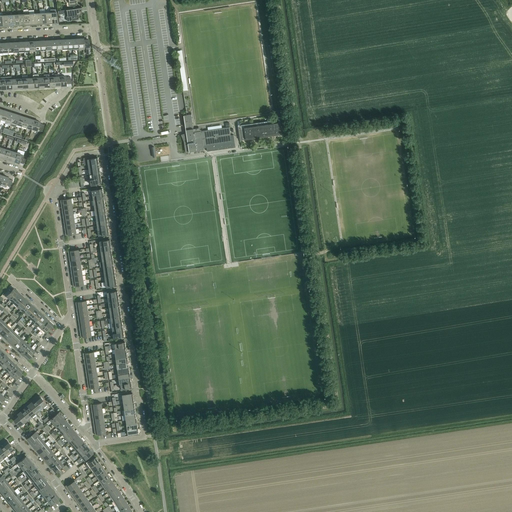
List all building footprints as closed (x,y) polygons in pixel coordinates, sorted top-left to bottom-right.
[(81,8),(57,11),(58,16),(58,15),(63,14),(63,15),(67,14),(67,17),(71,16),(71,20),(79,19),(78,15),(82,15),(81,11),(82,11),(79,11),(79,8),(81,8)] [(84,39),(78,39),(78,48),(84,48),(84,47),(85,47),(89,47),(88,47),(88,46),(89,45),(89,44),(89,43),(89,42),(88,41),(88,40),(84,40),(83,40),(83,39),(84,39)] [(188,90),(182,50),(178,51),(183,91),(188,90)] [(65,76),(60,77),(60,86),(66,86),(66,85),(66,84),(67,84),(71,84),(71,83),(71,82),(71,81),(71,80),(71,79),(71,78),(70,78),(70,77),(67,77),(66,78),(65,76)] [(5,124),(10,125),(11,123),(14,114),(9,112),(6,121),(5,124)] [(11,123),(10,125),(15,127),(16,124),(19,115),(14,114),(11,123)] [(181,135),(184,141),(186,152),(189,152),(190,152),(189,152),(204,150),(204,148),(207,148),(207,152),(236,147),(234,135),(231,135),(230,127),(194,132),(191,115),(184,116),(184,115),(186,130),(184,131),(184,130),(185,135),(184,135),(183,135),(183,136),(182,136),(181,135)] [(35,120),(32,129),(37,131),(37,130),(39,130),(39,131),(42,132),(42,131),(43,130),(43,129),(43,128),(44,128),(44,127),(44,126),(44,125),(40,124),(39,124),(40,122),(40,123),(40,122),(35,120)] [(240,141),(258,138),(282,135),(280,120),(238,126),(240,141)] [(11,151),(8,160),(13,162),(16,153),(11,151)] [(16,153),(13,162),(19,164),(19,163),(19,162),(20,162),(24,164),(24,163),(25,162),(25,161),(25,160),(26,160),(26,159),(26,158),(26,157),(23,156),(21,156),(22,155),(16,153)] [(3,176),(0,185),(6,186),(6,185),(8,186),(7,186),(11,187),(10,187),(11,187),(11,186),(11,185),(12,185),(12,184),(12,183),(12,182),(12,181),(13,181),(9,179),(9,180),(8,179),(8,178),(9,178),(3,176)] [(101,178),(90,180),(91,187),(97,186),(97,184),(102,183),(101,178)] [(6,296),(10,300),(17,292),(14,288),(10,292),(8,290),(3,295),(6,297),(6,296)] [(17,292),(10,300),(14,303),(21,294),(19,293),(17,292)] [(21,294),(14,303),(17,306),(24,298),(23,297),(23,296),(21,294)] [(24,298),(17,306),(21,309),(28,301),(26,299),(26,300),(24,298)] [(28,301),(21,309),(24,313),(31,305),(30,303),(28,301)] [(31,305),(24,313),(28,316),(35,307),(33,306),(31,305)] [(35,307),(28,316),(31,319),(38,311),(37,310),(37,309),(35,307)] [(38,311),(31,319),(35,322),(43,314),(41,312),(40,313),(38,311)] [(43,314),(35,322),(38,326),(45,318),(44,317),(45,316),(43,314)] [(45,318),(38,326),(42,329),(49,321),(45,318)] [(49,321),(42,329),(46,332),(49,329),(50,329),(52,327),(51,326),(53,325),(49,321)] [(7,325),(0,331),(0,333),(1,334),(0,335),(2,337),(10,328),(7,325)] [(10,328),(2,337),(4,338),(5,338),(6,339),(14,332),(10,328)] [(14,332),(6,339),(8,341),(7,341),(9,343),(17,335),(14,332)] [(17,335),(9,343),(11,345),(12,344),(13,346),(20,338),(17,335)] [(20,338),(13,346),(17,349),(24,342),(20,338)] [(24,342),(17,349),(20,352),(27,345),(24,342)] [(27,345),(20,352),(24,356),(31,348),(27,345)] [(31,348),(24,356),(27,359),(29,358),(32,356),(31,355),(35,352),(31,348)] [(8,358),(1,365),(4,369),(12,361),(10,359),(8,358)] [(12,361),(4,369),(8,372),(15,365),(13,363),(14,362),(12,361)] [(15,365),(8,372),(11,375),(18,368),(15,365)] [(18,368),(11,375),(15,379),(18,375),(19,376),(21,373),(22,371),(18,368)] [(40,396),(36,399),(43,407),(47,404),(40,396)] [(34,400),(32,402),(39,410),(43,407),(36,399),(35,401),(34,400)] [(31,404),(29,405),(36,413),(39,410),(32,402),(30,403),(31,404)] [(27,406),(25,408),(32,417),(36,413),(29,405),(27,407),(27,406)] [(23,410),(22,412),(28,420),(32,417),(25,408),(23,410)] [(22,412),(18,415),(25,423),(28,420),(22,412)] [(51,419),(54,423),(62,417),(59,413),(51,419)] [(15,420),(17,423),(17,422),(21,426),(25,423),(18,415),(14,418),(15,419),(15,420)] [(62,417),(54,423),(57,427),(65,420),(62,417)] [(65,420),(57,427),(60,431),(69,423),(67,421),(67,422),(65,420)] [(69,423),(60,431),(63,434),(72,428),(70,426),(71,425),(69,423)] [(72,428),(63,434),(67,438),(75,431),(74,429),(73,429),(72,428)] [(75,431),(67,438),(70,442),(78,435),(76,434),(77,433),(75,431)] [(28,439),(31,442),(39,436),(36,432),(28,439)] [(78,435),(70,442),(73,445),(81,438),(80,436),(79,437),(78,435)] [(39,436),(31,442),(33,444),(32,445),(34,447),(42,439),(39,436)] [(81,438),(73,445),(76,449),(84,442),(83,441),(83,440),(81,438)] [(42,439),(34,447),(35,449),(36,448),(37,450),(45,443),(42,439)] [(7,441),(3,444),(10,452),(14,449),(7,441)] [(84,442),(76,449),(79,453),(88,446),(86,443),(85,444),(84,442)] [(45,443),(37,450),(39,451),(38,452),(40,454),(49,447),(45,443)] [(1,445),(0,445),(0,447),(6,455),(10,452),(3,444),(2,445),(1,445)] [(88,446),(79,453),(82,457),(90,450),(89,448),(88,446)] [(49,447),(40,454),(42,456),(44,457),(52,450),(49,447)] [(52,450),(44,457),(47,461),(55,454),(52,450)] [(90,450),(82,457),(85,460),(93,454),(90,450)] [(55,454),(47,461),(50,465),(58,458),(55,454)] [(18,463),(21,467),(29,460),(26,456),(18,463)] [(86,463),(90,468),(99,462),(96,457),(90,462),(89,461),(86,463)] [(58,458),(50,465),(53,468),(61,462),(58,458)] [(29,460),(21,467),(24,471),(33,464),(31,461),(30,462),(29,460)] [(61,462),(53,468),(56,472),(57,471),(58,472),(61,469),(60,469),(64,465),(61,462)] [(99,462),(90,468),(93,472),(102,466),(99,462)] [(33,464),(24,471),(27,474),(35,468),(34,466),(33,464)] [(102,466),(93,472),(96,476),(105,470),(102,466)] [(35,468),(27,474),(30,478),(39,471),(37,469),(36,470),(35,468)] [(105,470),(96,476),(99,481),(108,474),(105,470)] [(39,471),(30,478),(33,482),(41,475),(40,474),(40,473),(39,471)] [(108,474),(99,481),(102,485),(111,478),(108,474)] [(41,475),(33,482),(36,486),(45,479),(43,477),(42,477),(41,475)] [(111,478),(102,485),(105,489),(114,483),(111,478)] [(45,479),(36,486),(39,490),(47,483),(46,481),(45,479)] [(65,486),(69,491),(78,485),(76,482),(75,481),(69,485),(69,484),(65,486)] [(8,483),(0,489),(0,491),(1,493),(1,492),(3,494),(11,487),(8,483)] [(47,483),(39,490),(42,493),(50,487),(47,483)] [(114,483),(105,489),(108,493),(117,487),(114,483)] [(78,485),(69,491),(72,496),(81,489),(78,485)] [(11,487),(3,494),(4,495),(3,496),(5,498),(14,491),(11,487)] [(50,487),(42,493),(45,497),(53,491),(50,487)] [(117,487),(108,493),(111,497),(120,491),(117,487)] [(81,489),(72,496),(75,500),(84,494),(81,489)] [(14,491),(5,498),(7,500),(9,501),(17,495),(14,491)] [(53,491),(45,497),(48,501),(56,494),(53,491)] [(120,491),(111,497),(114,501),(123,495),(120,491)] [(56,494),(48,501),(51,505),(55,502),(58,500),(57,500),(59,498),(56,494)] [(84,494),(75,500),(78,504),(87,498),(84,494)] [(17,495),(9,501),(10,503),(9,503),(11,505),(20,498),(17,495)] [(123,495),(114,501),(117,506),(126,500),(123,495)] [(20,498),(11,505),(13,508),(13,507),(15,509),(23,502),(20,498)] [(87,498),(78,504),(81,508),(90,502),(87,498)] [(126,500),(117,506),(119,510),(128,504),(126,500)] [(23,502),(15,509),(17,511),(18,511),(26,506),(23,502)] [(90,502),(81,508),(83,511),(84,511),(93,506),(90,502)]
